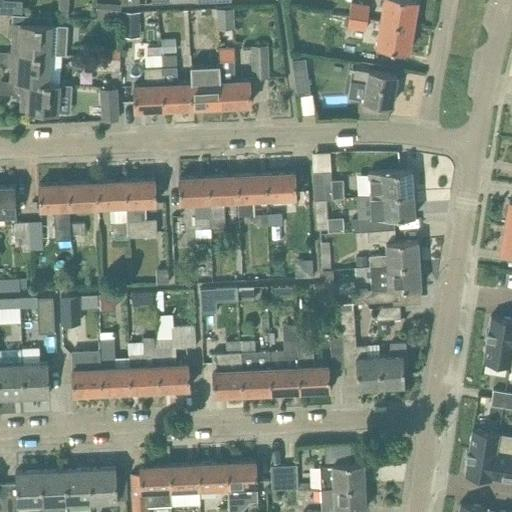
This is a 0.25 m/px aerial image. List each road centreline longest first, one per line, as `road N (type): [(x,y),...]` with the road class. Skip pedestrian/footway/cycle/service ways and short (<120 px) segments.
road 1 (residential): [(0,436),(428,421)]
road 2 (residential): [(0,148),(377,131),(427,140)]
road 3 (unclassified): [(472,148),(509,0)]
road 4 (unclassified): [(450,291),(472,148)]
road 5 (residential): [(427,140),(453,0)]
road 6 (unclassified): [(428,421),(450,291)]
